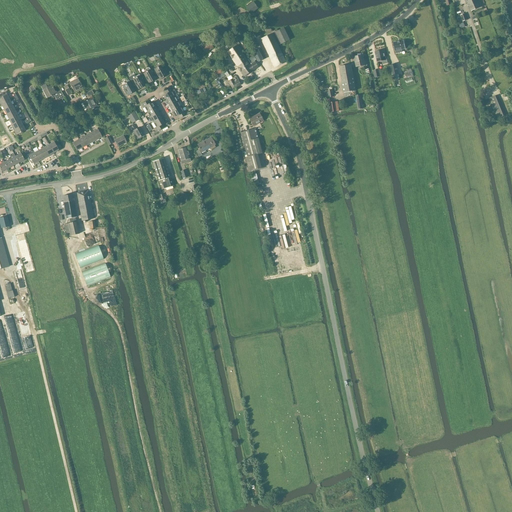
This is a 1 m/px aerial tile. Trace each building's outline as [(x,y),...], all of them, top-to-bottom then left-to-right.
[(482,6),(479,0),(466,0),(471,11),(482,6)] [(251,14),(258,8),(253,2),(246,7),(251,14)] [(278,46),(289,40),(283,28),(261,39),(269,56),(274,68),(286,62),(278,46)] [(404,40),(393,42),(395,51),(396,53),(402,52),(402,50),(405,49),(404,40)] [(213,48),(209,41),(200,47),(205,53),(213,48)] [(233,41),(226,46),(229,50),(227,51),(233,60),(242,54),(237,45),(236,45),(235,44),(233,41)] [(258,62),(266,58),(257,41),(251,44),(257,55),(255,56),(258,62)] [(385,57),(384,50),(375,52),(377,63),(382,61),(383,65),(388,64),(386,56),(385,57)] [(242,54),(233,60),(237,66),(246,60),(242,54)] [(356,67),(365,65),(363,55),(354,57),(356,67)] [(251,57),(247,60),(251,65),(254,62),(255,62),(256,61),(253,56),(251,57)] [(246,60),(237,66),(241,72),(250,65),(246,60)] [(254,62),(250,65),(254,70),(258,67),(255,62),(254,62)] [(389,66),(392,76),(393,81),(399,79),(398,75),(399,74),(396,64),(389,66)] [(250,65),(241,72),(244,77),(254,70),(250,65)] [(339,67),(342,81),(349,80),(350,82),(354,81),(351,65),(339,67)] [(158,67),(158,66),(154,69),(160,79),(167,75),(165,73),(166,73),(164,69),(163,69),(161,66),(158,67)] [(146,72),(143,74),(145,77),(144,78),(147,82),(148,81),(149,83),(156,79),(150,69),(146,71),(146,72)] [(129,77),(129,79),(133,87),(135,86),(136,88),(137,87),(138,89),(145,85),(139,75),(136,77),(135,75),(133,75),(129,77)] [(238,80),(236,76),(228,81),(232,89),(241,85),(238,80)] [(75,93),(83,88),(78,78),(69,83),(71,87),(75,93)] [(342,81),(344,93),(356,91),(354,81),(350,82),(349,80),(342,81)] [(127,93),(128,95),(135,91),(129,81),(125,83),(125,84),(122,86),(124,89),(123,89),(126,94),(127,93)] [(52,85),(47,87),(45,84),(41,87),(42,90),(47,99),(51,96),(52,98),(55,97),(57,101),(64,97),(60,90),(57,92),(52,85)] [(204,85),(197,90),(199,93),(206,88),(204,85)] [(163,96),(166,101),(177,95),(176,94),(173,95),(171,92),(172,91),(170,88),(164,92),(165,95),(163,96)] [(0,102),(1,105),(10,100),(5,92),(1,94),(2,97),(0,98),(0,102)] [(166,101),(169,106),(177,102),(176,100),(179,98),(177,95),(166,101)] [(505,116),(496,95),(489,98),(497,119),(505,116)] [(87,112),(97,106),(93,98),(87,101),(87,100),(82,103),(87,112)] [(4,110),(12,105),(10,100),(1,105),(4,110)] [(147,112),(155,108),(152,102),(150,103),(148,101),(142,104),(144,108),(144,107),(147,112)] [(172,112),(180,107),(177,102),(169,106),(172,112)] [(6,115),(15,110),(12,105),(4,110),(6,115)] [(183,112),(180,107),(172,112),(175,117),(177,116),(179,119),(186,115),(184,112),(183,112)] [(147,112),(150,117),(158,113),(155,108),(147,112)] [(17,115),(15,110),(6,115),(9,120),(17,115)] [(132,123),(138,120),(134,113),(128,116),(132,123)] [(153,123),(161,118),(158,113),(150,117),(153,123)] [(253,126),(263,121),(259,114),(249,119),(253,126)] [(20,120),(17,115),(9,120),(12,125),(20,120)] [(164,123),(161,118),(153,123),(156,128),(155,128),(157,131),(164,127),(162,125),(164,123)] [(23,125),(20,120),(12,125),(14,130),(23,125)] [(25,131),(23,125),(14,130),(17,135),(25,131)] [(131,127),(133,129),(130,131),(132,135),(135,134),(138,138),(144,135),(140,127),(136,129),(134,125),(131,127)] [(241,133),(244,144),(247,157),(245,157),(249,172),(261,169),(257,154),(261,153),(258,139),(255,128),(254,129),(241,133)] [(98,129),(91,133),(96,141),(102,137),(98,129)] [(89,144),(96,141),(91,133),(85,136),(89,144)] [(83,148),(89,144),(85,136),(78,139),(83,148)] [(114,140),(116,144),(118,147),(126,143),(123,136),(114,140)] [(203,141),(198,144),(197,145),(199,148),(198,149),(198,150),(199,150),(196,152),(199,157),(202,155),(206,153),(205,151),(215,145),(211,138),(204,142),(203,141)] [(83,148),(78,139),(72,143),(76,151),(83,148)] [(49,145),(54,153),(59,150),(53,141),(51,142),(52,143),(49,145)] [(54,153),(49,145),(48,144),(46,145),(47,146),(44,148),(49,156),(54,153)] [(49,156),(44,148),(43,146),(41,148),(42,149),(39,150),(44,159),(49,156)] [(187,148),(177,150),(180,161),(184,160),(185,162),(190,161),(187,148)] [(39,161),(44,159),(39,150),(34,153),(39,161)] [(39,161),(34,153),(33,152),(31,153),(32,154),(29,156),(34,164),(39,161)] [(21,153),(15,157),(18,162),(24,159),(21,153)] [(10,159),(13,165),(18,162),(15,157),(10,159)] [(7,168),(13,165),(10,159),(4,162),(7,168)] [(164,189),(174,186),(167,166),(166,167),(164,159),(153,162),(159,181),(162,180),(164,189)] [(82,221),(93,219),(90,201),(88,191),(77,193),(79,203),(82,221)] [(72,195),(62,197),(66,219),(69,219),(70,224),(76,222),(75,217),(77,217),(72,195)] [(0,222),(1,228),(9,227),(7,217),(0,218),(0,222)] [(70,224),(65,225),(67,236),(79,234),(76,222),(70,224)] [(100,244),(75,254),(81,268),(104,259),(100,244)] [(105,263),(82,272),(87,286),(110,277),(105,263)] [(10,284),(5,285),(9,299),(14,297),(12,291),(10,284)]
